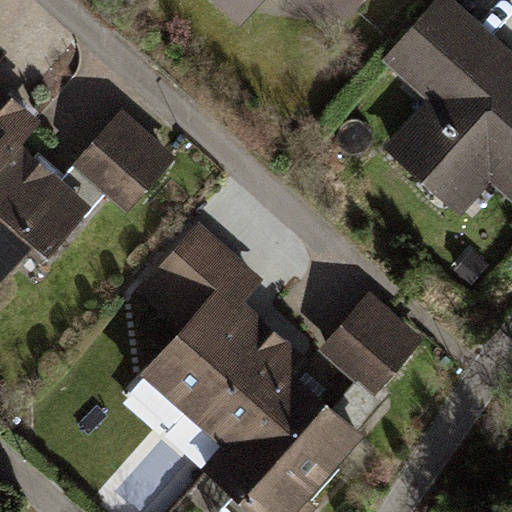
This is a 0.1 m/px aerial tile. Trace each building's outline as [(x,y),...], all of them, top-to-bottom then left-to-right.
[(211,0),(242,26),(264,0),(290,0),(328,33),(357,0),(211,0)] [(511,63),(441,1),(387,62),(431,100),(382,157),(445,213),(480,174),(511,202),(511,63)] [(0,148),(19,127),(38,105),(0,72),(0,56),(8,48),(0,41),(0,148)] [(66,167),(19,127),(0,148),(0,272),(39,228),(61,247),(112,188),(129,204),(173,153),(119,106),(66,167)] [(147,368),(230,433),(306,337),(254,296),(269,276),(195,218),(138,290),(181,325),(147,368)] [(306,337),(230,433),(210,459),(277,511),(303,511),(372,426),(360,416),(421,338),(367,296),(324,351),(306,337)]
